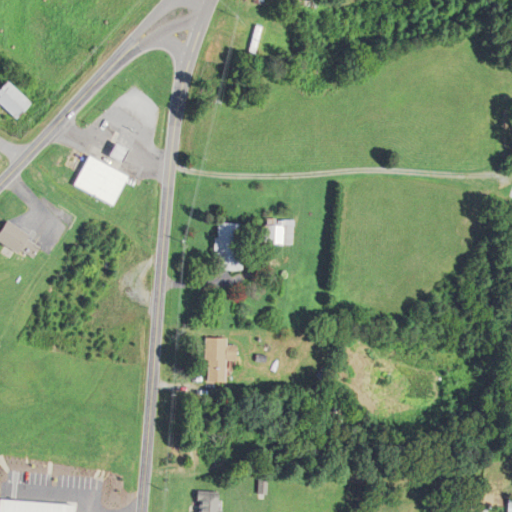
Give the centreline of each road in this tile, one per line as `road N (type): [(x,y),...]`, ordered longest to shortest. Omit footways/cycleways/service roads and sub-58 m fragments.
road 1 (tertiary): [(142,511),(178,118),(218,0)]
road 2 (residential): [(0,193),(180,0)]
